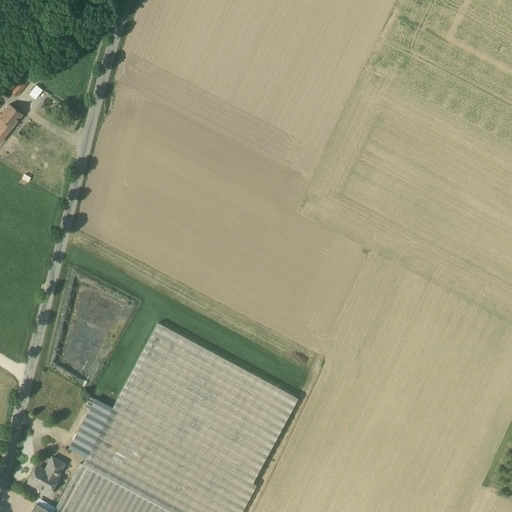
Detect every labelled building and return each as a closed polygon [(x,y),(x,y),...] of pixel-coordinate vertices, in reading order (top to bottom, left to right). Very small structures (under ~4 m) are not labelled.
[(25,85),(19,80),(10,91),(16,96),(25,85)] [(35,85),(25,100),(31,104),(41,89),(35,85)] [(9,104),(0,114),(0,141),(22,114),(9,104)] [(240,511),(256,484),(251,482),(297,398),(158,323),(112,407),(104,403),(95,398),(68,448),(86,457),(82,464),(79,463),(52,511),(36,503),(30,511),(240,511)] [(64,464),(52,457),(45,470),(37,465),(28,482),(50,494),(58,478),(57,477),(64,464)]
